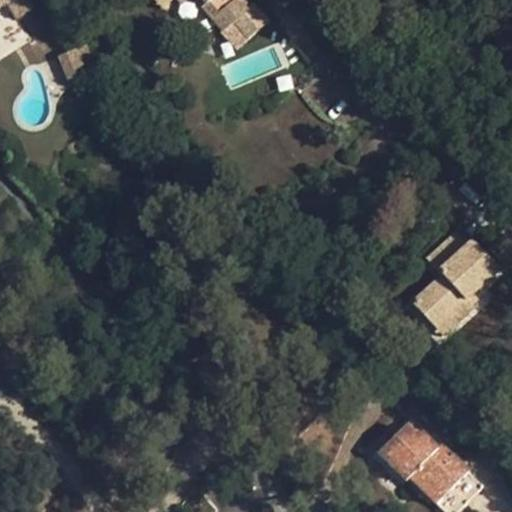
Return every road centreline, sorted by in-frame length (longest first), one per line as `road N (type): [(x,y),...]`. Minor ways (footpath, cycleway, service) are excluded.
road 1 (residential): [(280,511),(0,182)]
road 2 (unknown): [(0,396),(106,511)]
